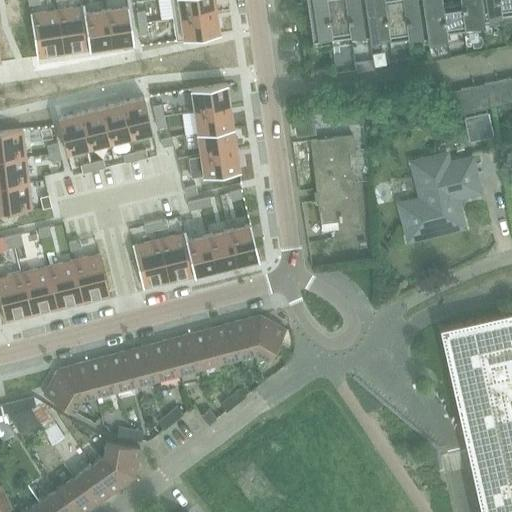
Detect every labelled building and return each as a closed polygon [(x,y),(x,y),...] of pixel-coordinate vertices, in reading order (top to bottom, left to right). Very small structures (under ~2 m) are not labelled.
[(214,0),(177,0),(179,16),(216,11),(214,0)] [(326,0),(301,0),(302,4),(303,3),(304,9),(307,9),(311,39),(330,36),(332,36),(326,0)] [(350,36),(344,0),(326,0),(332,36),(330,36),(331,39),(350,36)] [(368,34),(363,0),(344,0),(350,36),(368,34)] [(363,0),(368,34),(369,39),(388,36),(389,36),(384,0),(363,0)] [(408,38),(402,0),(384,0),(389,36),(388,36),(389,41),(408,38)] [(426,35),(421,0),(402,0),(408,38),(426,35)] [(421,0),(426,35),(427,40),(447,38),(446,31),(442,3),(441,0),(421,0)] [(460,0),(459,1),(452,2),(442,3),(446,31),(465,28),(464,25),(460,0)] [(483,22),(483,17),(480,0),(459,0),(459,1),(460,0),(464,25),(483,22)] [(480,0),(483,17),(501,15),(498,0),(480,0)] [(511,0),(498,0),(501,15),(511,13),(511,0)] [(84,5),(58,9),(64,52),(91,48),(85,12),(84,5)] [(129,5),(107,9),(112,45),(134,42),(129,5)] [(58,9),(31,13),(37,56),(64,52),(58,9)] [(107,9),(85,12),(91,48),(112,45),(107,9)] [(144,9),(136,10),(138,22),(146,21),(144,9)] [(216,11),(179,16),(183,39),(219,33),(216,11)] [(146,21),(138,22),(140,34),(148,33),(146,21)] [(374,44),(375,57),(392,55),(391,42),(374,44)] [(511,101),(511,93),(508,78),(497,80),(502,104),(511,101)] [(502,104),(497,80),(485,83),(490,107),(502,104)] [(226,83),(188,89),(191,111),(230,105),(226,83)] [(490,107),(485,83),(473,86),(478,109),(490,107)] [(478,109),(473,86),(461,89),(467,112),(478,109)] [(467,112),(461,89),(449,91),(455,115),(467,112)] [(143,96),(121,101),(130,137),(152,132),(143,96)] [(332,123),(331,99),(309,99),(310,124),(332,123)] [(121,101),(100,107),(109,142),(130,137),(121,101)] [(160,104),(152,105),(155,117),(163,115),(160,104)] [(230,105),(191,111),(194,132),(233,127),(230,105)] [(100,107),(79,112),(88,147),(109,142),(100,107)] [(79,112),(57,117),(66,153),(88,147),(79,112)] [(487,113),(464,119),(469,142),(493,136),(487,113)] [(163,115),(155,117),(158,129),(166,127),(163,115)] [(233,127),(194,132),(197,154),(236,148),(233,127)] [(22,128),(0,130),(0,158),(25,156),(22,128)] [(318,200),(321,230),(358,226),(349,151),(354,150),(352,135),(318,139),(319,153),(312,154),(316,190),(319,190),(320,199),(311,200),(311,201),(318,200)] [(172,136),(160,139),(162,146),(174,143),(172,136)] [(57,142),(45,144),(47,152),(59,149),(57,142)] [(236,148),(197,154),(200,176),(239,171),(236,148)] [(59,149),(47,152),(49,160),(61,157),(59,149)] [(145,149),(134,152),(135,160),(147,157),(145,149)] [(134,152),(122,155),(124,162),(135,160),(134,152)] [(456,197),(479,191),(471,158),(448,164),(445,154),(412,162),(421,199),(400,204),(408,239),(463,226),(456,197)] [(25,156),(0,158),(0,185),(28,182),(25,156)] [(103,159),(92,162),(93,170),(105,167),(103,159)] [(193,174),(196,162),(184,159),(181,171),(193,174)] [(92,162),(80,165),(82,173),(93,170),(92,162)] [(57,175),(43,178),(46,192),(60,188),(57,175)] [(28,182),(0,185),(0,212),(31,209),(28,182)] [(196,185),(184,188),(186,196),(198,193),(196,185)] [(240,189),(229,192),(231,200),(242,197),(240,189)] [(48,194),(40,196),(43,208),(51,206),(48,194)] [(210,197),(199,200),(200,207),(212,205),(210,197)] [(199,200),(187,202),(189,210),(200,207),(199,200)] [(166,219),(154,222),(156,229),(168,227),(166,219)] [(154,222),(143,224),(145,232),(156,229),(154,222)] [(250,224),(228,229),(237,265),(259,260),(250,224)] [(49,226),(38,229),(40,236),(51,234),(49,226)] [(228,229),(207,234),(216,270),(237,265),(228,229)] [(184,232),(159,239),(169,281),(195,275),(186,239),(187,239),(184,232)] [(20,233),(12,235),(15,247),(23,245),(20,233)] [(187,239),(186,239),(195,275),(216,270),(207,234),(187,239)] [(12,235),(4,237),(7,248),(15,247),(12,235)] [(159,239),(132,245),(142,288),(169,281),(159,239)] [(80,240),(68,242),(70,250),(82,247),(80,240)] [(99,253),(72,260),(83,302),(109,296),(99,253)] [(72,260),(47,266),(57,309),(83,302),(72,260)] [(47,266),(21,272),(31,315),(57,309),(47,266)] [(21,272),(0,277),(0,301),(5,321),(31,315),(21,272)] [(511,511),(511,311),(439,328),(480,511),(511,511)] [(255,352),(260,314),(233,322),(242,356),(255,352)] [(285,329),(260,314),(255,352),(268,360),(285,329)] [(242,356),(233,322),(211,327),(220,361),(242,356)] [(220,361),(211,327),(191,333),(200,367),(220,361)] [(200,367),(191,333),(170,338),(179,372),(200,367)] [(179,372),(170,338),(148,344),(157,378),(179,372)] [(157,378),(148,344),(127,350),(136,384),(157,378)] [(136,384),(127,350),(106,355),(116,389),(136,384)] [(116,389),(106,355),(85,361),(94,395),(116,389)] [(94,395),(85,361),(58,368),(81,399),(94,395)] [(81,399),(58,368),(43,394),(73,411),(81,399)] [(239,388),(230,396),(235,403),(245,395),(239,388)] [(35,405),(33,396),(9,403),(11,412),(31,406),(35,405)] [(48,405),(33,396),(35,405),(31,406),(40,423),(51,417),(46,409),(48,405)] [(235,403),(230,396),(220,404),(225,411),(235,403)] [(11,412),(9,403),(0,405),(0,407),(2,414),(8,413),(11,412)] [(43,427),(40,423),(31,406),(11,412),(8,413),(12,419),(24,439),(43,427)] [(177,406),(167,414),(173,421),(182,413),(177,406)] [(208,408),(201,414),(209,424),(216,419),(208,408)] [(12,419),(8,413),(2,414),(0,414),(0,437),(1,440),(13,434),(6,423),(12,419)] [(173,421),(167,414),(157,422),(163,429),(173,421)] [(65,426),(48,433),(56,452),(73,444),(65,426)] [(118,427),(116,436),(129,438),(130,429),(118,427)] [(143,431),(130,429),(129,438),(141,440),(143,431)] [(140,448),(105,442),(103,457),(135,477),(140,448)] [(135,477),(103,457),(91,465),(111,493),(135,477)] [(111,493),(91,465),(74,477),(94,505),(111,493)] [(84,511),(94,505),(74,477),(56,489),(72,511),(84,511)] [(0,486),(0,511),(2,511),(11,508),(0,486)] [(72,511),(56,489),(39,502),(46,511),(72,511)] [(46,511),(39,502),(24,511),(46,511)]
